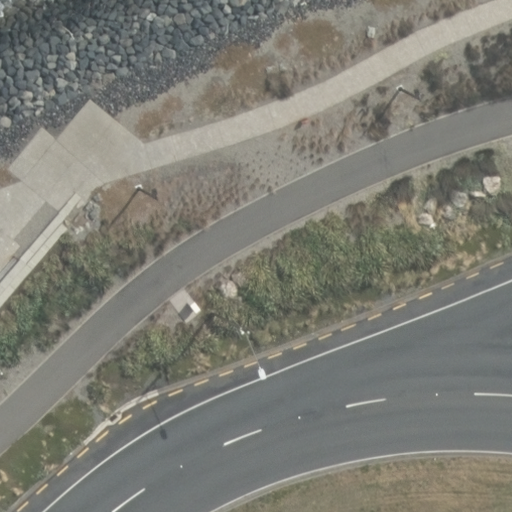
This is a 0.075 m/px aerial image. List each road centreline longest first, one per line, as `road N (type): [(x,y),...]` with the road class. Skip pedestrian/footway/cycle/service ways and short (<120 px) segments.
road 1 (trunk): [(83,511),(189,446),(307,405)]
road 2 (secondary): [(307,405),(511,318)]
road 3 (trunk): [(307,405),(434,390),(511,395)]
